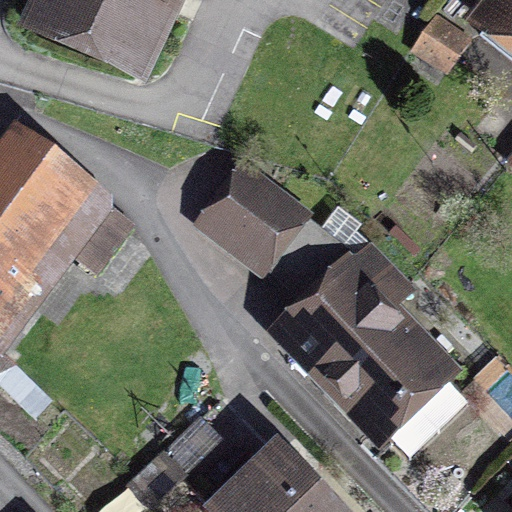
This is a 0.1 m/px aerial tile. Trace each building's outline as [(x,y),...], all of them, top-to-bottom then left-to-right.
[(44,0),(27,39),(153,97),(197,0),(44,0)] [(511,0),(500,0),(471,42),(511,71),(511,0)] [(418,64),(450,84),(472,49),(440,29),(418,64)] [(0,357),(6,362),(125,227),(6,145),(0,153),(0,357)] [(202,234),(278,286),(321,224),(245,172),(202,234)] [(281,347),(394,466),(478,387),(365,268),(281,347)] [(192,511),(264,445),(222,401),(103,511),(192,511)] [(223,511),(332,511),(280,458),(223,511)]
